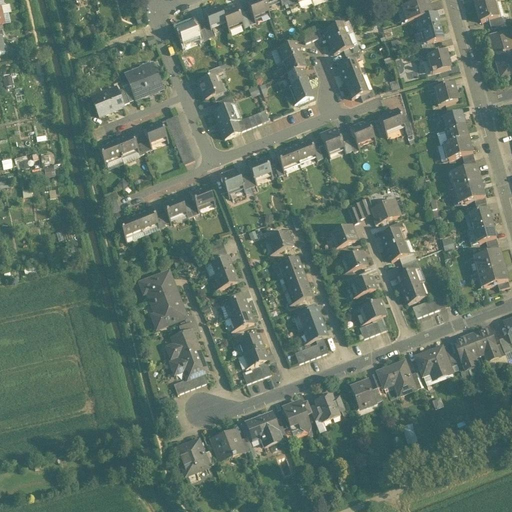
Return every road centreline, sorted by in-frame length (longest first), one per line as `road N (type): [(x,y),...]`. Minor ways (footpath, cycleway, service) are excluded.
road 1 (track): [(54,0),(168,483),(186,511)]
road 2 (residential): [(511,444),(344,511)]
road 3 (residential): [(234,239),(292,390)]
road 4 (residential): [(210,159),(340,112)]
road 5 (residential): [(237,411),(187,291)]
road 6 (residential): [(304,249),(349,368)]
